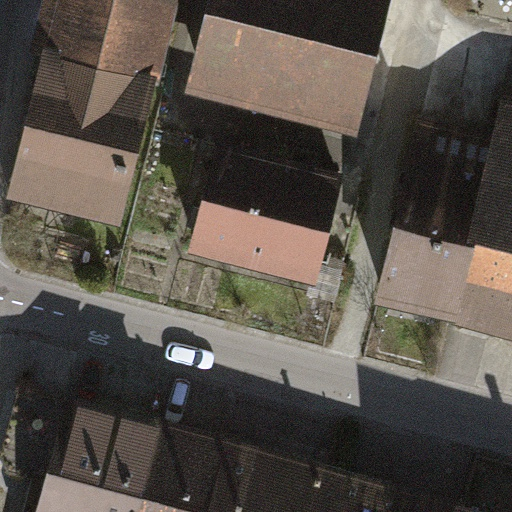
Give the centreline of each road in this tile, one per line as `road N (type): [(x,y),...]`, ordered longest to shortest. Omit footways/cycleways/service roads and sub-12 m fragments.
road 1 (tertiary): [(511,429),(0,298)]
road 2 (unknown): [(328,382),(405,0)]
